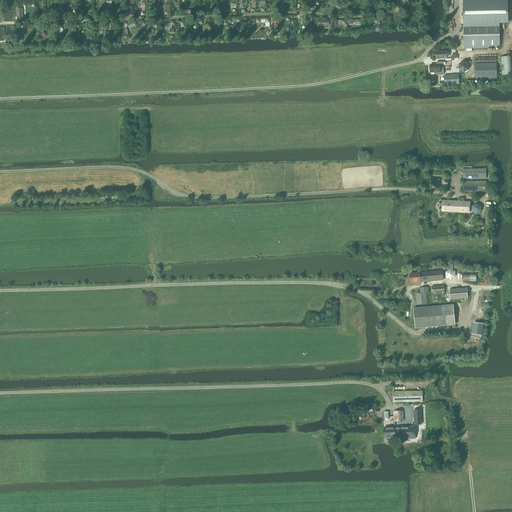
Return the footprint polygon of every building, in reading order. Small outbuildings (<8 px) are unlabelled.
[(508,2),(464,3),(464,23),(464,49),(500,48),(500,23),(508,23),(508,2)] [(447,51),(436,52),(437,59),(447,58),(447,51)] [(511,59),(511,57),(501,57),(502,79),(511,78),(511,59)] [(469,70),(469,64),(463,61),(459,64),(459,70),(464,72),(469,70)] [(444,74),(444,68),(443,62),(437,62),(437,65),(430,65),(430,73),(435,72),(435,75),(444,74)] [(476,79),(497,78),(497,64),(475,64),(476,79)] [(445,85),(460,85),(459,75),(444,75),(445,85)] [(463,179),(486,179),(486,169),(463,169),(463,179)] [(464,192),(487,192),(487,182),(464,182),(464,192)] [(470,213),(470,202),(443,201),(443,211),(468,213),(468,214),(469,214),(469,213),(470,213)] [(431,272),(421,273),(421,266),(417,267),(417,273),(410,274),(411,283),(432,281),(431,272)] [(456,276),(456,274),(456,273),(455,272),(454,271),(453,270),(452,270),(450,270),(449,271),(448,271),(447,273),(447,274),(446,275),(447,277),(448,278),(449,279),(450,280),(451,280),(453,280),(454,279),(455,278),(456,277),(456,276)] [(444,280),(443,274),(443,271),(431,272),(432,281),(444,280)] [(433,295),(445,294),(444,285),(432,286),(433,295)] [(421,293),(416,294),(417,305),(427,304),(426,294),(426,293),(429,293),(428,290),(428,289),(428,288),(420,288),(421,293)] [(451,300),(468,298),(467,288),(450,290),(451,300)] [(453,305),(414,309),(416,328),(455,325),(453,305)] [(473,322),(472,334),(483,335),(484,323),(473,322)] [(394,403),(423,402),(422,391),(393,392),(394,403)] [(394,411),(394,422),(404,421),(403,410),(394,411)] [(414,425),(422,425),(421,410),(414,410),(414,425)] [(414,427),(395,428),(396,438),(410,438),(410,439),(415,439),(415,437),(414,427)] [(391,428),(384,428),(385,438),(388,438),(390,437),(390,441),(392,441),(395,440),(395,439),(395,438),(396,438),(395,428),(391,428)]
